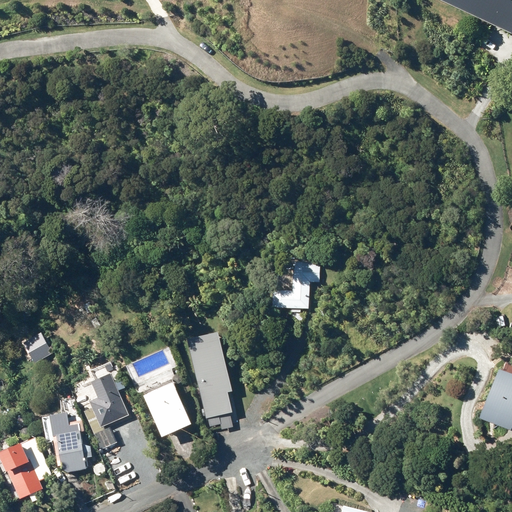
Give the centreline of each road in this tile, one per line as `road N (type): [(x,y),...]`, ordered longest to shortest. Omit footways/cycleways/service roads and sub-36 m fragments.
road 1 (unknown): [(251,444),(459,310),(480,279),(493,224),(474,141),(396,79),(276,102),(240,91),(162,35),(0,50)]
road 2 (residential): [(108,511),(251,444)]
